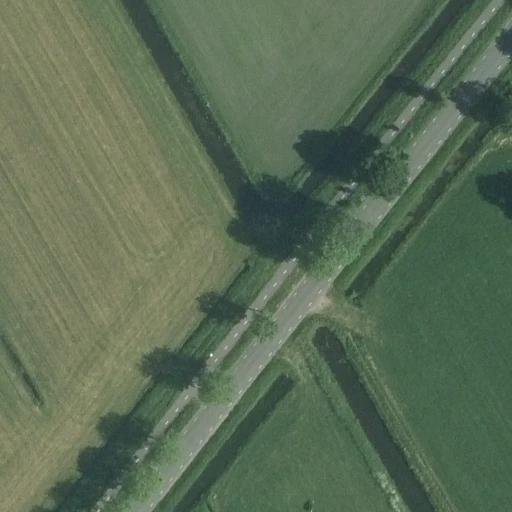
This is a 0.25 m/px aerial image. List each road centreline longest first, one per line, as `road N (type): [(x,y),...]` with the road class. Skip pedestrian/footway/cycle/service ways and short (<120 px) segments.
road 1 (tertiary): [(138,511),(511,42)]
road 2 (track): [(445,511),(318,293)]
